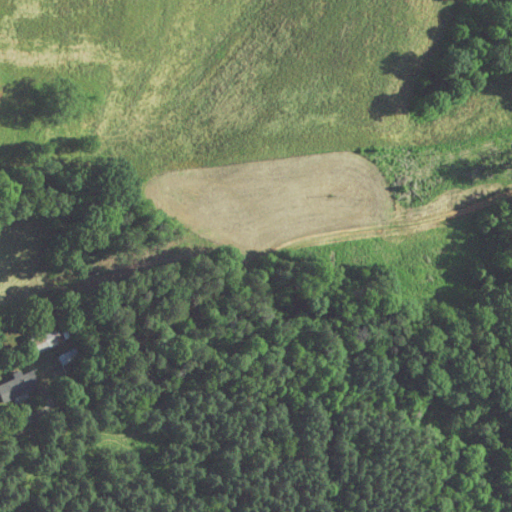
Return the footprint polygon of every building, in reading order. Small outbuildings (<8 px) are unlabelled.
[(21,348),(51,335),(44,318),(14,330),(21,348)] [(26,335),(33,351),(58,341),(51,325),(26,335)] [(54,355),(71,347),(75,357),(59,365),(54,355)] [(0,389),(24,383),(19,362),(0,367),(0,370),(0,372),(0,389)] [(0,381),(28,369),(35,385),(0,400),(0,381)]
